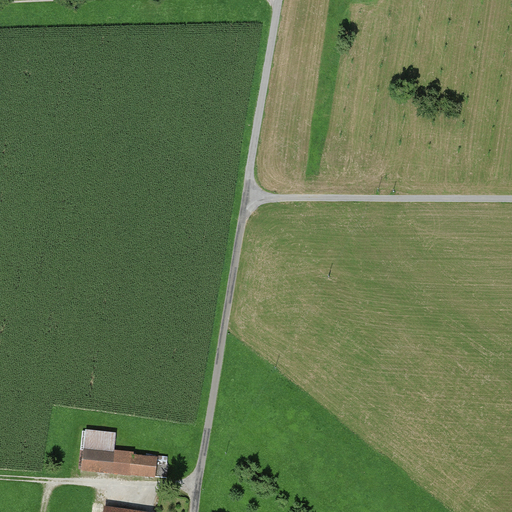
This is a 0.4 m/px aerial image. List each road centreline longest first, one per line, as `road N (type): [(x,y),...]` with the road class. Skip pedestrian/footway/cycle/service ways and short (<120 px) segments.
road 1 (track): [(278,0),(195,511)]
road 2 (track): [(511,199),(247,199)]
